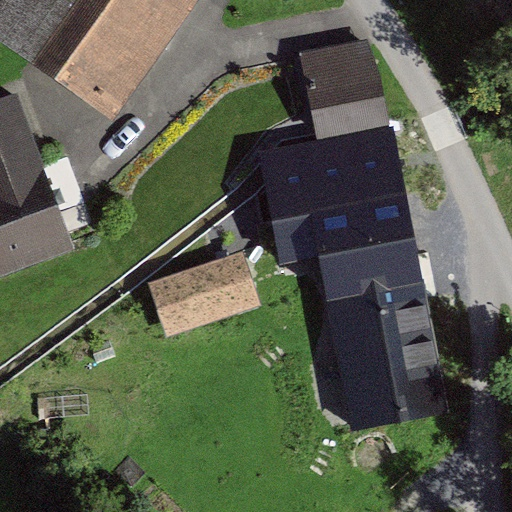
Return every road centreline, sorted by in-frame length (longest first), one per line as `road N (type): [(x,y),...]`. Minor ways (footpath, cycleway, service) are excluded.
road 1 (track): [(499,214),(486,511)]
road 2 (track): [(350,0),(499,214),(511,245)]
